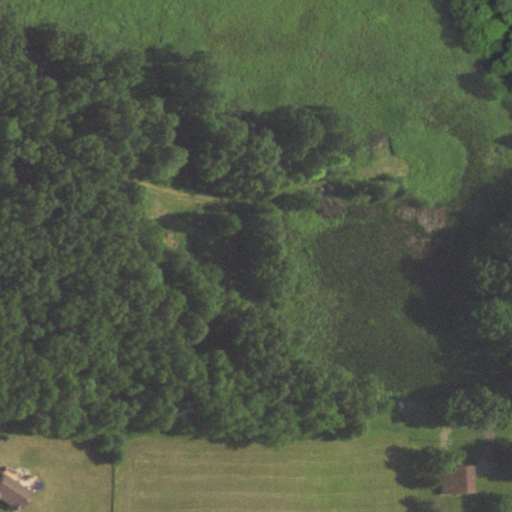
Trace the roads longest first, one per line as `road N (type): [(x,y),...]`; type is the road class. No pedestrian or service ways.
road 1 (residential): [(511,423),(378,417),(265,386),(185,331),(151,275),(136,236),(136,207),(228,173),(374,174)]
road 2 (residential): [(228,173),(230,275),(206,346)]
